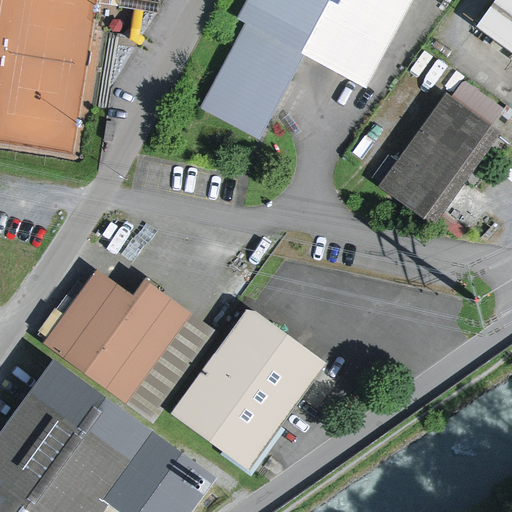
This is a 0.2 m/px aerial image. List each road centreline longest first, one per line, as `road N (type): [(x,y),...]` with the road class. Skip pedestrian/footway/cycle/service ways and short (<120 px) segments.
road 1 (residential): [(212,0),(113,192),(0,363)]
road 2 (residential): [(254,511),(511,324)]
road 3 (unknown): [(340,113),(411,0)]
